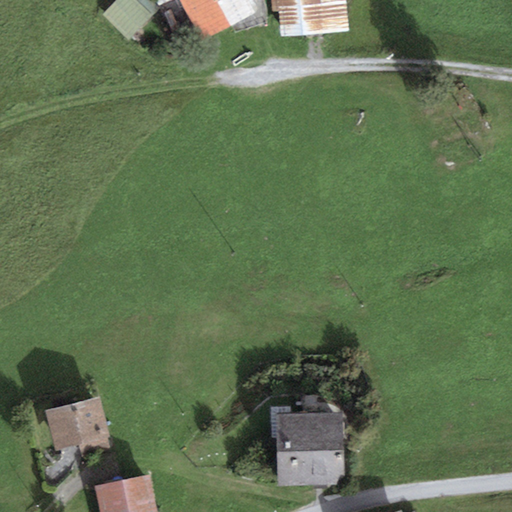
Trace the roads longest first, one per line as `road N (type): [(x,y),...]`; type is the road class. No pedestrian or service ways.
road 1 (track): [(511,75),(349,65),(119,95),(0,126)]
road 2 (unclassified): [(330,511),(398,494),(511,481)]
